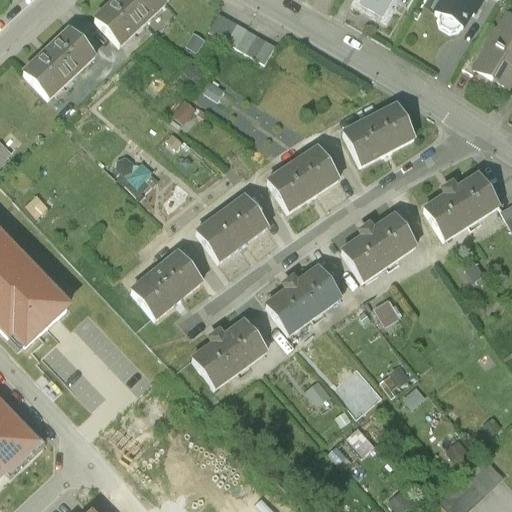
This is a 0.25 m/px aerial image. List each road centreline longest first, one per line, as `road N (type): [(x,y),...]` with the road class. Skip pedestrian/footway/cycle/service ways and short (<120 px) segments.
road 1 (residential): [(480,137),(184,332)]
road 2 (residential): [(248,0),(480,137)]
road 3 (residential): [(131,511),(0,370)]
